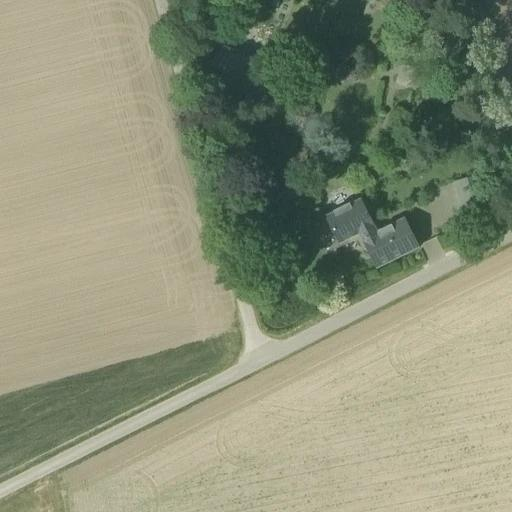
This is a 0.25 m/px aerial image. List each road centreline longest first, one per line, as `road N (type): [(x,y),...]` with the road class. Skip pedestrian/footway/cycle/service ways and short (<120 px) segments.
road 1 (unclassified): [(160,0),(260,358)]
road 2 (unclassified): [(0,493),(260,358)]
road 3 (unclassified): [(260,358),(511,231)]
